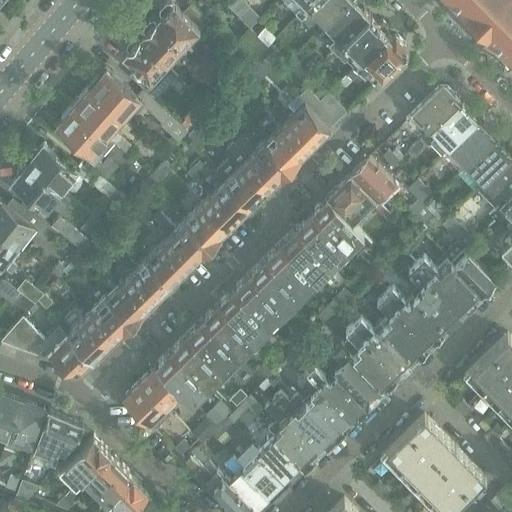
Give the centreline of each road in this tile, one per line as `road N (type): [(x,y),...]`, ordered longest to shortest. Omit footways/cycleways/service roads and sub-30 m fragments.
road 1 (residential): [(76,395),(172,302),(197,300),(275,224),(278,197),(444,43)]
road 2 (residential): [(337,466),(511,293)]
road 3 (residential): [(204,511),(76,395)]
road 4 (tertiary): [(0,97),(82,0)]
